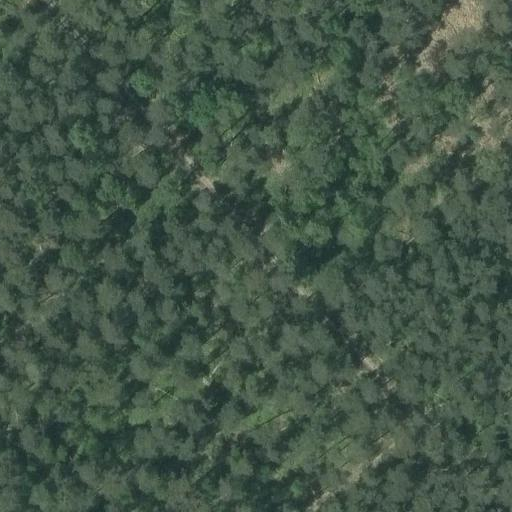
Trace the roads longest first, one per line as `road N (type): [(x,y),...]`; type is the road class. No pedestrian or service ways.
road 1 (track): [(498,511),(46,0)]
road 2 (track): [(301,511),(415,415)]
